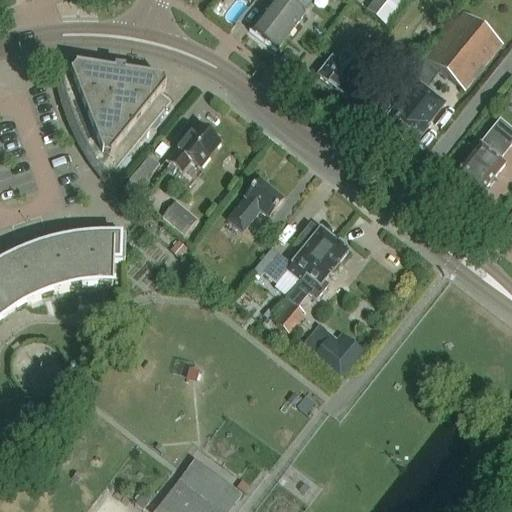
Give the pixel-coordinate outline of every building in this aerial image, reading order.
[(313,0),(274,0),(249,34),(276,54),(304,17),(302,15),(313,0)] [(406,0),(376,0),(365,15),(384,30),(406,0)] [(463,16),(425,63),(464,94),(502,47),(463,16)] [(361,84),(376,65),(349,44),(334,63),(332,61),(317,79),(347,102),(361,84)] [(171,106),(162,83),(59,66),(60,73),(60,80),(62,87),(63,93),(65,100),(66,106),(69,113),(71,119),(73,125),(76,132),(79,138),(82,144),(108,183),(171,106)] [(444,106),(417,85),(399,108),(398,107),(384,126),(413,149),(428,130),(426,129),(444,106)] [(511,146),(511,134),(499,124),(479,148),(452,182),(477,202),(504,168),(498,163),(511,146)] [(186,163),(199,172),(220,145),(197,128),(167,166),(177,174),(186,163)] [(133,198),(158,167),(147,158),(122,190),(133,198)] [(283,203),(259,182),(243,201),(244,202),(227,223),(242,236),(260,214),(268,221),(283,203)] [(196,222),(174,205),(160,223),(181,240),(196,222)] [(323,285),(348,256),(346,254),(346,249),(342,246),(337,247),(334,244),(333,244),(320,233),(319,235),(310,227),(300,240),(304,244),(301,247),(305,251),(291,269),(279,259),(271,252),(256,271),(251,278),(258,284),(264,277),(276,287),(286,275),(299,285),(284,303),(291,309),(275,330),(288,340),(304,320),(295,312),(307,297),(315,304),(328,289),(323,285)] [(0,324),(4,322),(9,318),(14,315),(19,312),(24,309),(41,301),(51,297),(69,292),(80,290),(99,288),(112,288),(113,265),(124,265),(125,240),(117,240),(109,239),(102,240),(94,240),(87,241),(79,241),(72,242),(64,244),(57,245),(49,247),(42,249),(35,252),(28,254),(21,257),(14,260),(7,264),(0,267),(0,324)] [(177,244),(168,254),(177,262),(186,252),(177,244)] [(363,355),(341,337),(336,343),(331,338),(313,359),(340,382),(363,355)] [(294,409),(300,402),(293,396),(287,404),(294,409)] [(306,419),(316,408),(306,399),(296,411),(306,419)] [(194,463),(157,511),(221,511),(235,494),(194,463)] [(244,496),(249,489),(241,484),(236,491),(244,496)] [(140,511),(143,511),(150,504),(141,497),(134,507),(140,511)]
